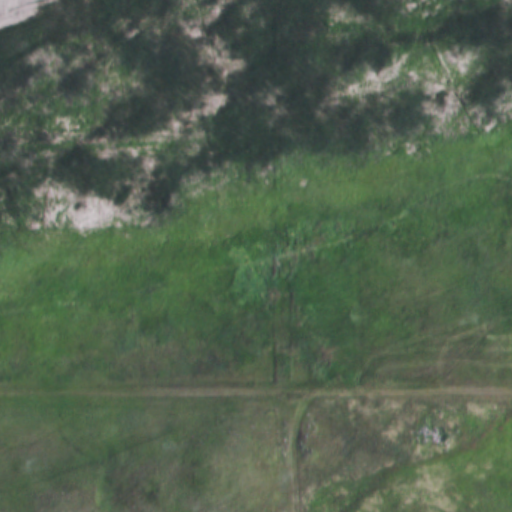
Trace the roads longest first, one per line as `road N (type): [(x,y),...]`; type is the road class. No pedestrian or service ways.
road 1 (track): [(511,391),(0,392)]
road 2 (track): [(304,511),(350,447),(350,391)]
